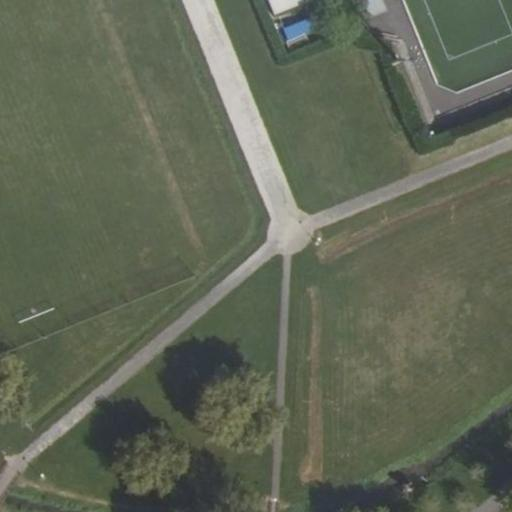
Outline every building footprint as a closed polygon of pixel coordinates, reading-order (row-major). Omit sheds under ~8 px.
[(314,0),(259,0),(267,19),(314,0)] [(354,0),(361,17),(375,11),(370,0),(354,0)] [(361,47),(344,51),(350,74),(366,70),(361,47)] [(313,55),(293,57),(296,80),(316,77),(313,55)] [(277,145),(298,139),(287,102),(267,108),(277,145)]
